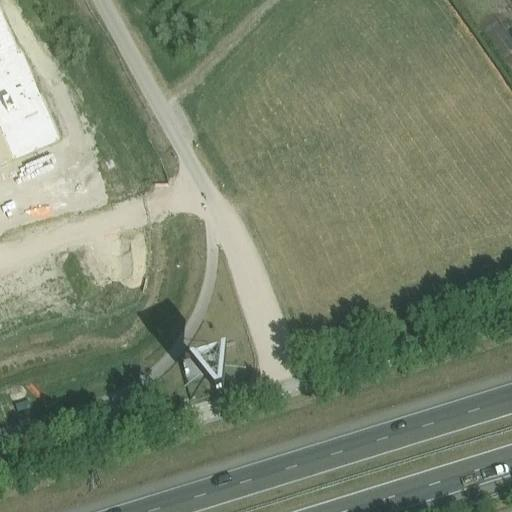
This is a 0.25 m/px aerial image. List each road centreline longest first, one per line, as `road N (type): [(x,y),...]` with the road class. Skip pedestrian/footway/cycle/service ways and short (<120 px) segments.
road 1 (motorway): [(511,397),(144,511)]
road 2 (unclassified): [(0,475),(284,386)]
road 3 (unclassified): [(284,386),(511,315)]
road 4 (unclassified): [(284,386),(241,248),(202,187)]
road 5 (motorway): [(345,511),(511,460)]
